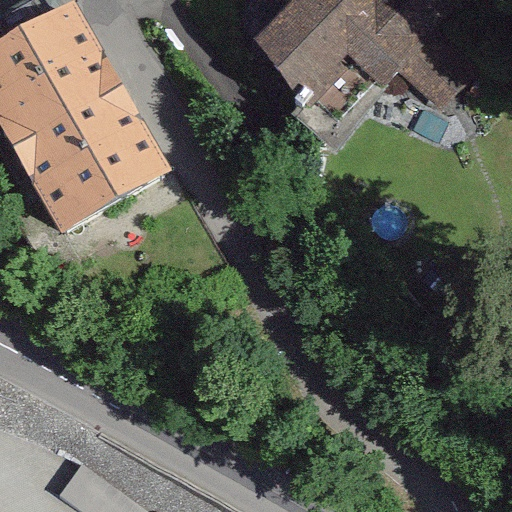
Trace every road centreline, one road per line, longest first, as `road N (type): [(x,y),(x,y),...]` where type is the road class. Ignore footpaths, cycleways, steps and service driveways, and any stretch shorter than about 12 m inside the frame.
road 1 (residential): [(455,511),(433,481),(340,401),(294,337),(236,217),(101,0)]
road 2 (residential): [(0,344),(301,511)]
